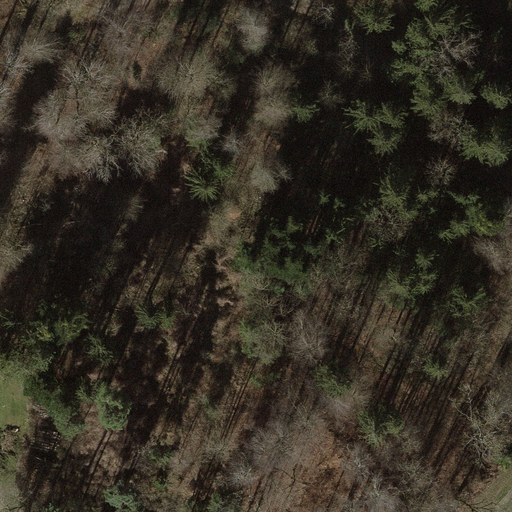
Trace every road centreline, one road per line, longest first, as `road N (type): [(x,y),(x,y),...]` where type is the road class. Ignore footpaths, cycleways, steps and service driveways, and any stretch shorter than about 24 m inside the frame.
road 1 (track): [(262,0),(357,38),(511,211)]
road 2 (track): [(0,44),(98,6),(144,0)]
